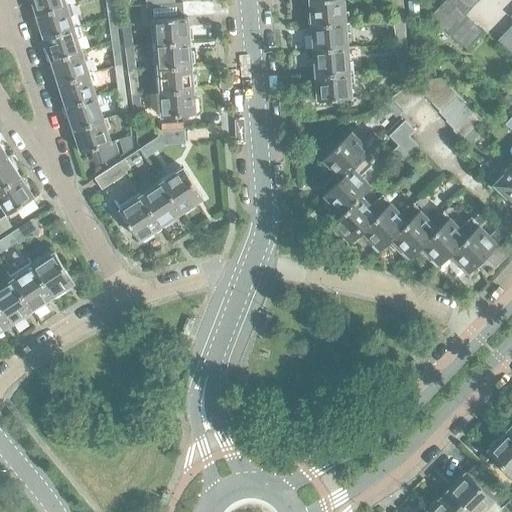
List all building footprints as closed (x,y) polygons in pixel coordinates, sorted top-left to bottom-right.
[(32,0),(37,16),(69,5),(66,6),(64,0),(32,0)] [(106,0),(109,17),(116,16),(113,0),(106,0)] [(310,0),(313,24),(346,21),(344,0),(310,0)] [(392,0),(394,13),(405,12),(403,0),(392,0)] [(466,15),(470,11),(458,0),(447,0),(440,8),(448,16),(457,6),(466,15)] [(458,0),(470,11),(478,2),(475,0),(458,0)] [(44,38),(76,28),(73,28),(69,15),(72,14),(69,5),(37,16),(44,38)] [(449,32),(466,15),(457,6),(448,16),(440,8),(432,15),(449,32)] [(396,34),(406,33),(405,12),(394,13),(396,34)] [(458,40),(475,23),(466,15),(449,32),(458,40)] [(112,42),(119,41),(116,16),(109,17),(112,42)] [(158,44),(190,41),(188,16),(156,19),(158,44)] [(315,49),(348,46),(346,21),(313,24),(315,49)] [(125,46),(133,46),(130,22),(122,23),(125,46)] [(467,49),(483,31),(475,23),(458,40),(467,49)] [(511,26),(499,40),(511,52),(511,26)] [(52,61),(83,51),(81,51),(76,38),(79,37),(76,28),(44,38),(52,61)] [(398,58),(409,57),(406,33),(396,34),(398,58)] [(115,65),(122,64),(119,41),(112,42),(115,65)] [(160,68),(192,65),(190,41),(158,44),(160,68)] [(129,70),(137,70),(133,46),(125,46),(129,70)] [(317,74),(350,71),(348,46),(315,49),(317,74)] [(59,84),(90,74),(90,73),(88,74),(83,60),(86,59),(83,51),(52,61),(59,84)] [(410,81),(411,81),(409,57),(398,58),(401,89),(410,81)] [(118,90),(126,89),(122,64),(115,65),(118,90)] [(161,91),(194,89),(192,65),(160,68),(161,91)] [(132,94),(140,93),(137,70),(129,70),(132,94)] [(350,71),(317,74),(319,101),(352,98),(350,71)] [(67,107),(98,97),(98,96),(95,97),(91,84),(93,83),(90,74),(59,84),(67,107)] [(432,101),(449,84),(442,77),(424,80),(425,95),(426,95),(432,101)] [(414,106),(425,95),(424,80),(411,83),(411,81),(410,81),(401,89),(401,91),(401,92),(414,106)] [(441,111),(457,93),(449,84),(432,101),(441,111)] [(121,113),(129,112),(126,89),(118,90),(121,113)] [(194,89),(161,91),(163,116),(196,114),(194,89)] [(406,114),(414,106),(401,92),(391,101),(401,112),(403,110),(406,114)] [(132,94),(135,120),(143,119),(140,93),(132,94)] [(448,120),(465,101),(457,93),(441,111),(440,111),(448,120)] [(74,129),(105,120),(104,119),(102,120),(97,106),(101,105),(98,97),(67,107),(74,129)] [(397,116),(401,112),(391,101),(382,109),(387,115),(392,111),(397,116)] [(455,130),(473,110),(465,101),(448,120),(447,121),(455,130)] [(462,139),(463,137),(475,126),(482,119),(473,110),(455,130),(454,131),(462,139)] [(115,141),(109,142),(105,129),(107,128),(105,120),(74,129),(81,152),(90,149),(95,164),(103,163),(119,153),(115,141)] [(406,140),(410,136),(415,131),(405,120),(390,136),(399,145),(406,140)] [(475,126),(463,137),(471,144),(481,133),(475,126)] [(140,149),(141,149),(146,157),(165,145),(186,143),(185,129),(158,131),(159,137),(140,149)] [(340,180),(365,157),(382,140),(374,132),(362,142),(352,132),(338,145),(335,143),(324,154),(326,156),(324,159),(339,175),(338,177),(340,180)] [(120,140),(124,154),(133,148),(132,136),(120,140)] [(403,161),(416,147),(419,145),(410,136),(406,140),(399,145),(393,151),(403,161)] [(0,161),(8,156),(0,144),(0,161)] [(0,190),(21,177),(8,156),(0,161),(0,190)] [(333,222),(361,197),(361,196),(371,186),(361,176),(372,165),(365,157),(340,180),(323,196),(325,199),(327,198),(342,214),(333,222)] [(119,163),(126,174),(128,173),(126,171),(131,168),(125,159),(119,163)] [(103,189),(126,174),(119,163),(96,178),(103,189)] [(511,204),(511,164),(506,169),(500,164),(488,177),(495,183),(492,186),(511,204)] [(181,212),(203,198),(183,168),(162,182),(181,212)] [(21,177),(0,190),(0,201),(8,214),(34,197),(21,177)] [(181,212),(162,182),(160,180),(151,186),(153,188),(141,196),(160,226),(181,212)] [(160,226),(141,196),(139,194),(130,199),(132,202),(120,209),(140,239),(160,226)] [(350,242),(390,205),(382,196),(370,206),(361,197),(333,222),(348,238),(347,239),(350,242)] [(379,250),(420,213),(410,203),(399,214),(390,205),(350,242),(351,243),(364,231),(378,245),(376,247),(379,250)] [(409,258),(450,220),(440,210),(428,221),(420,213),(379,250),(380,251),(394,238),(408,254),(407,255),(409,258)] [(0,234),(12,226),(6,216),(0,219),(0,234)] [(438,265),(479,226),(469,216),(457,228),(450,220),(409,258),(409,259),(423,246),(437,261),(436,263),(438,265)] [(12,233),(19,244),(40,230),(33,219),(12,233)] [(492,255),(511,235),(500,224),(488,235),(479,226),(438,265),(439,266),(451,254),(467,268),(465,270),(469,273),(490,253),(492,255)] [(0,256),(19,244),(12,233),(0,240),(0,256)] [(33,266),(52,295),(73,282),(54,252),(33,266)] [(52,295),(33,266),(32,264),(22,270),(23,272),(12,279),(31,309),(52,295)] [(31,309),(12,279),(11,278),(1,284),(2,286),(0,287),(0,306),(10,323),(31,309)] [(0,329),(10,323),(0,306),(0,329)] [(511,474),(511,436),(507,432),(488,451),(511,474)] [(466,511),(482,511),(493,501),(466,473),(447,492),(466,511)] [(429,511),(466,511),(447,492),(429,511)]
